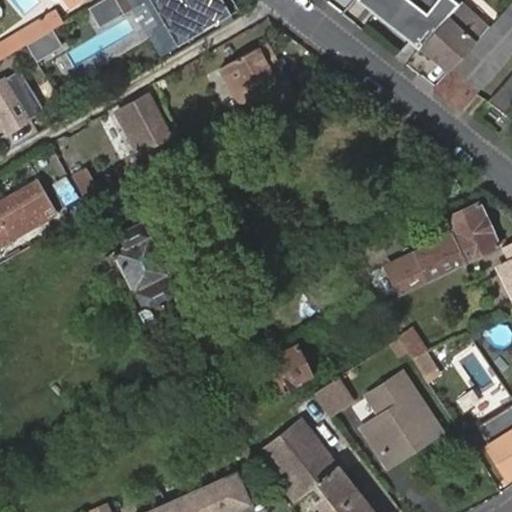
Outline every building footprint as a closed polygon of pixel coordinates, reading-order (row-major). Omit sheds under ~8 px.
[(115,0),(124,13),(146,0),(151,0),(177,44),(238,8),(233,0),(115,0)] [(356,0),(419,49),(422,47),(460,4),(454,0),(356,0)] [(460,4),(422,47),(435,59),(438,55),(453,69),(490,28),(461,3),(460,4)] [(511,3),(490,28),(453,70),(436,88),(435,90),(460,109),(461,107),(476,91),(511,50),(511,3)] [(0,56),(1,59),(26,44),(62,23),(56,12),(42,20),(41,18),(39,19),(40,21),(0,45),(0,56)] [(276,83),(285,78),(265,43),(257,48),(276,83)] [(251,123),(296,99),(285,78),(276,83),(257,48),(221,67),(251,123)] [(438,55),(435,59),(450,72),(453,70),(453,69),(438,55)] [(511,74),(493,95),(511,112),(511,74)] [(7,79),(0,82),(0,120),(7,133),(31,119),(7,79)] [(146,97),(114,114),(116,115),(114,116),(115,118),(117,118),(136,151),(136,152),(140,151),(149,146),(168,137),(146,97)] [(85,167),(72,174),(90,206),(103,199),(85,167)] [(58,203),(73,198),(65,173),(50,178),(58,203)] [(0,244),(0,246),(54,215),(36,183),(0,203),(0,244)] [(442,241),(388,268),(396,284),(401,295),(457,268),(464,261),(499,246),(479,203),(439,221),(441,226),(447,224),(453,237),(447,240),(443,242),(442,241)] [(115,252),(106,257),(112,268),(110,269),(110,270),(108,271),(107,272),(106,273),(105,274),(105,275),(104,276),(104,278),(103,279),(103,280),(103,281),(103,283),(103,284),(103,285),(104,286),(104,288),(104,289),(105,290),(106,292),(107,293),(107,294),(109,294),(110,295),(110,296),(112,296),(113,297),(114,298),(115,298),(117,298),(118,298),(119,298),(121,298),(122,298),(123,297),(124,297),(125,296),(127,296),(135,292),(143,308),(138,310),(143,319),(152,315),(149,310),(158,306),(159,309),(168,305),(167,302),(175,297),(178,303),(187,298),(183,291),(183,290),(176,275),(175,273),(170,275),(159,252),(153,239),(144,221),(119,233),(125,247),(115,252)] [(441,226),(447,240),(453,237),(447,224),(441,226)] [(511,241),(503,246),(509,260),(510,262),(498,268),(511,293),(511,241)] [(163,250),(159,252),(170,275),(175,273),(174,271),(163,250)] [(412,329),(399,338),(413,357),(424,352),(427,351),(412,329)] [(255,367),(239,375),(246,389),(261,382),(268,396),(280,391),(282,393),(295,386),(295,384),(312,376),(298,346),(266,362),(255,367)] [(424,352),(413,357),(425,376),(435,370),(424,352)] [(384,415),(365,428),(389,463),(438,431),(401,375),(371,395),(384,415)] [(314,393),(327,415),(353,399),(339,377),(314,393)] [(511,399),(510,397),(502,403),(511,417),(511,399)] [(371,511),(362,500),(346,479),(342,474),(336,467),(300,420),(258,454),(294,502),(314,486),(322,497),(315,502),(322,511),(320,511),(371,511)] [(511,430),(487,446),(499,466),(507,478),(511,474),(511,430)] [(499,466),(487,446),(475,453),(488,473),(499,466)] [(238,470),(143,511),(232,511),(253,503),(238,470)] [(114,511),(109,501),(86,511),(114,511)]
